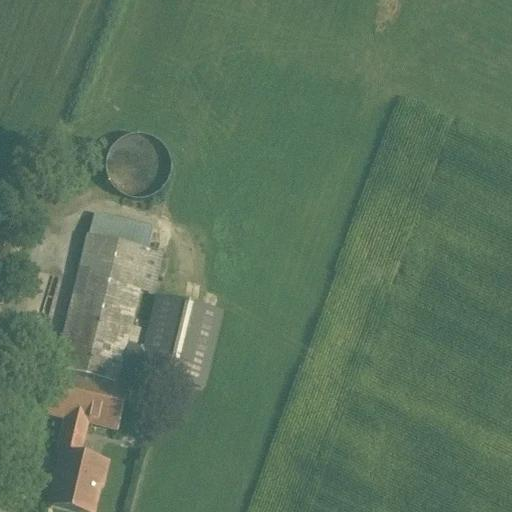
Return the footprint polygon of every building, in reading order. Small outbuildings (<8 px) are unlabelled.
[(172,183),(174,170),(172,157),(164,146),(153,139),(140,137),(127,139),(117,147),(109,158),(107,171),(110,184),(117,195),(129,202),(141,204),(154,201),(165,194),(172,183)] [(152,232),(93,218),(88,239),(87,239),(55,374),(114,388),(118,371),(140,376),(146,352),(135,349),(139,333),(129,330),(152,232)] [(0,226),(0,305),(22,233),(0,226)] [(219,315),(158,301),(146,352),(140,376),(200,390),(219,315)] [(55,374),(54,373),(45,414),(44,414),(44,415),(66,420),(87,425),(116,432),(126,391),(114,388),(55,374)] [(87,425),(66,420),(57,457),(63,458),(51,508),(70,511),(91,511),(97,488),(101,488),(106,467),(78,460),(87,425)]
